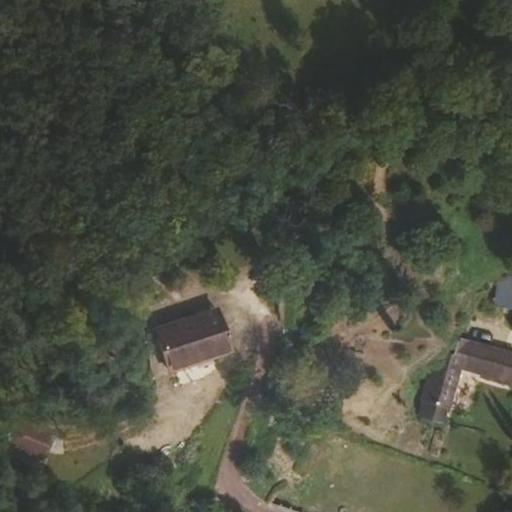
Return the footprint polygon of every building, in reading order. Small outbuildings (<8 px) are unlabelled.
[(105,304),(165,285),(152,243),(92,262),(105,304)] [(163,368),(234,350),(222,305),(152,323),(163,368)] [(418,397),(444,406),(446,406),(460,365),(510,378),(511,368),(511,353),(434,333),(416,398),(417,398),(418,397)] [(418,397),(417,398),(444,408),(444,406),(418,397)] [(440,420),(444,408),(417,398),(413,411),(440,420)]
